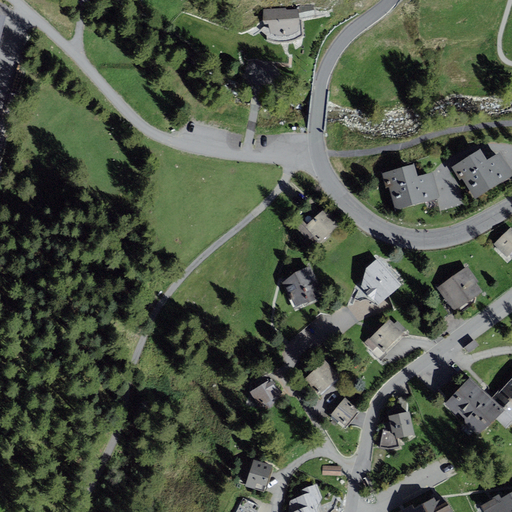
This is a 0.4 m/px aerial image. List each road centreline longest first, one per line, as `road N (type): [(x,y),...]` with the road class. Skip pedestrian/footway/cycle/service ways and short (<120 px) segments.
road 1 (residential): [(319,157),(246,157),(157,135),(11,0)]
road 2 (residential): [(350,511),(379,398),(511,296)]
road 3 (secondary): [(319,157),(362,218),(404,236),(450,235),(511,205)]
road 4 (track): [(511,124),(319,157)]
road 5 (secondary): [(391,0),(331,56),(320,91),(319,157)]
